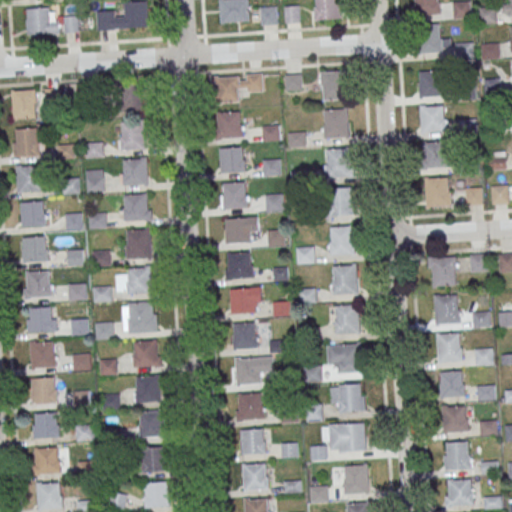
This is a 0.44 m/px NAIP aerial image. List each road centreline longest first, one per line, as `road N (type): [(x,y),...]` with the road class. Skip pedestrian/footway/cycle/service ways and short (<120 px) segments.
road 1 (residential): [(206,511),(175,67),(184,44),(181,0)]
road 2 (residential): [(408,511),(375,0)]
road 3 (residential): [(378,43),(0,67)]
road 4 (residential): [(511,228),(390,237)]
